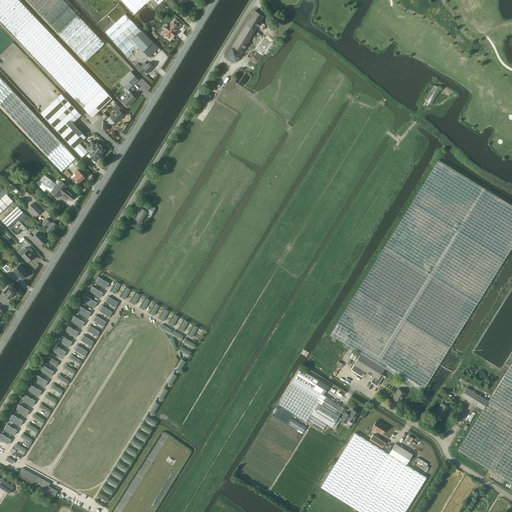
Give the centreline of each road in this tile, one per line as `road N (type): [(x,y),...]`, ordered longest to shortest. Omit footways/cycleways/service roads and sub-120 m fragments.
road 1 (residential): [(255,0),(0,410)]
road 2 (tertiary): [(0,347),(214,0)]
road 3 (track): [(430,108),(417,115),(285,20),(270,26),(257,0)]
road 4 (residential): [(511,497),(356,387)]
road 5 (track): [(48,474),(131,340)]
